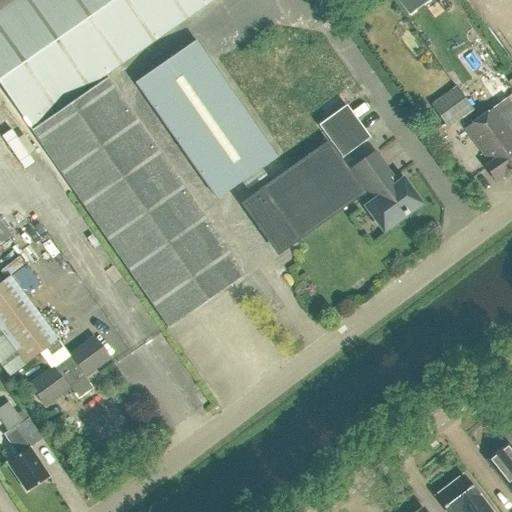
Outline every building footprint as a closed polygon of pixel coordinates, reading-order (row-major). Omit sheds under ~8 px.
[(213,0),(0,0),(0,85),(168,328),(245,275),(105,75),(213,0)] [(276,157),(195,42),(135,84),(216,199),(276,157)] [(474,85),(485,77),(471,57),(460,64),(474,85)] [(472,111),(455,87),(430,105),(448,129),(472,111)] [(366,141),(342,108),(317,126),(341,159),(366,141)] [(499,158),(509,172),(511,169),(511,135),(511,134),(511,133),(494,108),(479,119),(504,154),(499,158)] [(504,154),(479,119),(465,130),(489,163),(485,166),(496,181),(509,172),(499,158),(504,154)] [(347,175),(326,146),(245,205),(277,251),(364,189),(374,202),(367,207),(383,229),(402,215),(403,216),(407,214),(406,212),(417,204),(401,182),(398,185),(374,152),(350,169),(351,172),(347,175)] [(0,217),(0,245),(13,236),(0,217)] [(33,281),(42,276),(31,257),(22,262),(33,281)] [(57,339),(10,275),(0,282),(0,331),(24,364),(57,339)] [(110,361),(94,338),(28,385),(44,408),(110,361)] [(3,406),(0,402),(0,401),(0,425),(4,432),(0,434),(0,435),(15,457),(7,463),(26,492),(49,477),(29,447),(41,440),(21,410),(13,415),(6,404),(3,406)] [(511,447),(508,443),(486,461),(506,486),(511,481),(511,447)] [(447,511),(488,511),(462,477),(436,496),(447,511)]
